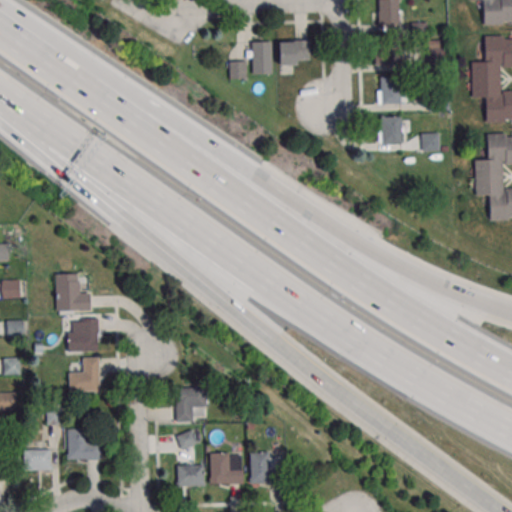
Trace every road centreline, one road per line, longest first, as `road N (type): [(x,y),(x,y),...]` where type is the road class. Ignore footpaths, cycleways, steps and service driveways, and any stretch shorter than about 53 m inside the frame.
road 1 (motorway): [(0,93),(414,377)]
road 2 (motorway): [(0,102),(14,129),(276,341)]
road 3 (motorway): [(397,306),(188,162),(121,104)]
road 4 (motorway): [(413,275),(296,199),(121,104)]
road 5 (motorway): [(276,341),(444,471)]
road 6 (residential): [(144,6),(340,0)]
road 7 (residential): [(137,511),(137,341)]
road 8 (motorway): [(121,104),(0,28)]
road 9 (motorway): [(511,373),(397,306)]
